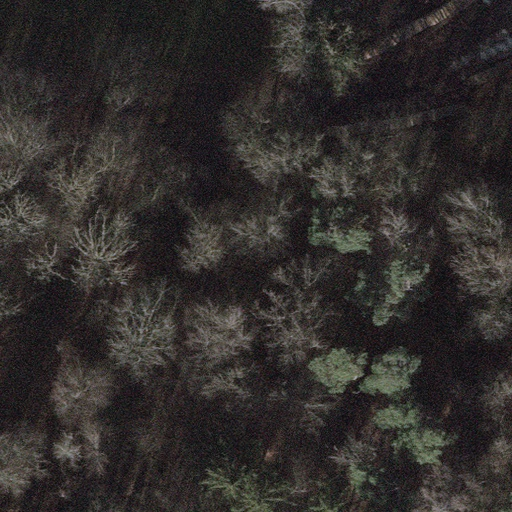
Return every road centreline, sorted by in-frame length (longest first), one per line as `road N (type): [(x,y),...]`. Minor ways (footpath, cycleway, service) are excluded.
road 1 (track): [(185,511),(211,164),(237,122),(367,105),(511,51)]
road 2 (track): [(206,277),(410,495),(414,511)]
road 3 (track): [(0,120),(237,122)]
